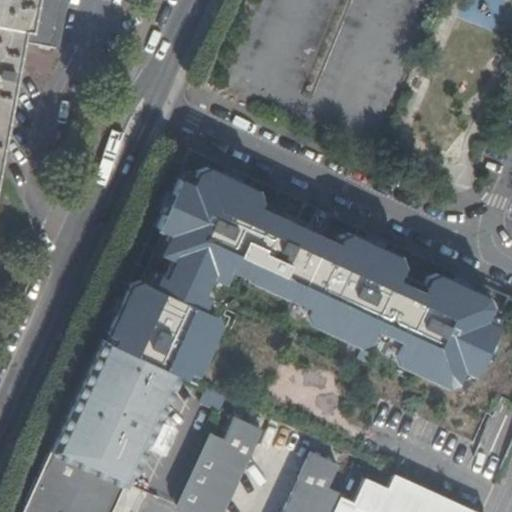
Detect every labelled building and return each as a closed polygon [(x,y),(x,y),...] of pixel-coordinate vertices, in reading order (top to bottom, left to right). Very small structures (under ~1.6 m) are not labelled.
[(0,0),(0,145),(20,37),(56,44),(64,0),(0,0)] [(175,370),(182,373),(183,370),(191,374),(213,325),(209,315),(197,309),(203,297),(198,293),(205,276),(222,271),(226,263),(240,269),(241,275),(248,278),(248,282),(279,296),(281,293),(285,295),(294,294),(305,299),(298,314),(299,321),(351,345),(361,342),(368,329),(393,340),(386,353),(388,363),(439,386),(448,383),(454,370),(466,376),(488,327),(476,320),(479,312),(476,297),(434,277),(417,287),(415,292),(390,281),(393,273),(390,257),(346,236),(334,239),(328,250),(315,244),(318,237),(264,212),(260,219),(249,214),(255,200),(251,190),(204,169),(192,173),(166,230),(128,313),(115,308),(102,336),(175,370)] [(63,421),(19,511),(108,511),(124,480),(175,370),(102,336),(63,421)] [(175,511),(217,511),(258,422),(232,411),(220,434),(208,429),(173,505),(175,511)] [(276,511),(327,511),(336,493),(339,486),(327,480),(336,459),(308,446),(276,511)] [(327,511),(483,511),(391,470),(384,485),(360,475),(349,499),(336,493),(327,511)]
